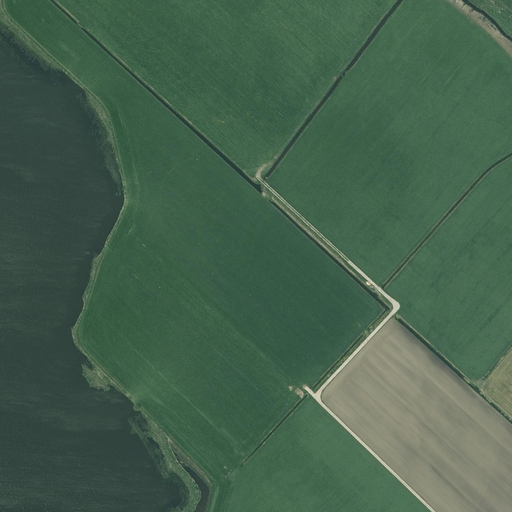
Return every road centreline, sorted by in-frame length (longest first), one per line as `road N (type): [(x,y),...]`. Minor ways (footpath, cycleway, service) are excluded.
road 1 (track): [(315,396),(395,303),(257,177)]
road 2 (track): [(434,511),(305,386)]
